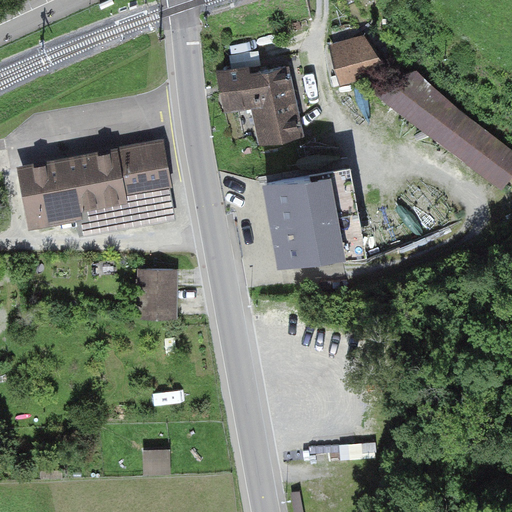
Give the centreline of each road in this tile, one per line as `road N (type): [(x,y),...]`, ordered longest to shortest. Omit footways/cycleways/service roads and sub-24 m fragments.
road 1 (tertiary): [(218,245),(264,511)]
road 2 (tertiary): [(182,0),(218,245)]
road 3 (residential): [(218,245),(0,245)]
